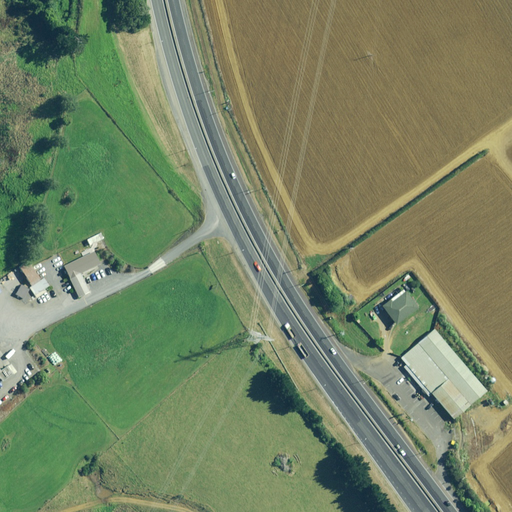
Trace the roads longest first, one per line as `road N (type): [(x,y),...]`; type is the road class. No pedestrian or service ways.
road 1 (motorway): [(173,0),(231,180),(258,237),(312,326),(449,511)]
road 2 (motorway): [(428,511),(256,268),(193,132),(155,0)]
